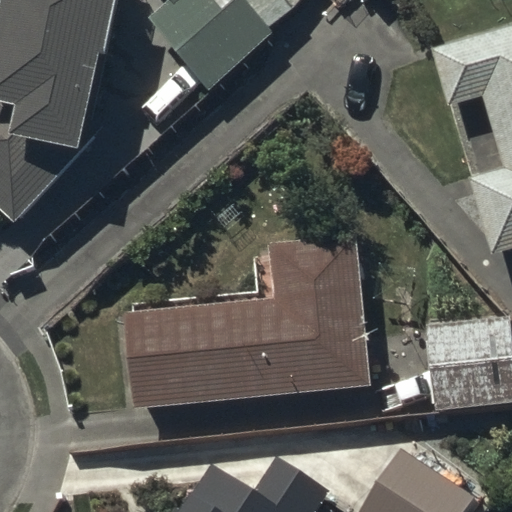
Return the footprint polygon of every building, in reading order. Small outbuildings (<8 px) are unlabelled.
[(19,0),(3,86),(0,89),(0,213),(19,231),(78,168),(92,170),(124,0),(19,0)] [(167,0),(176,10),(156,27),(216,96),(281,40),(245,0),(167,0)] [(511,23),(435,46),(452,103),(486,93),(508,166),(472,177),(494,252),(511,246),(511,23)] [(279,298),(129,312),(138,405),(375,383),(361,230),(273,238),(274,250),(261,251),(263,272),(276,271),(279,298)] [(511,312),(429,322),(439,411),(511,402),(511,312)] [(386,472),(358,511),(472,511),(491,484),(427,440),(399,481),(386,472)] [(261,486),(216,459),(184,506),(180,503),(173,511),(320,511),(335,490),(282,454),(261,486)]
